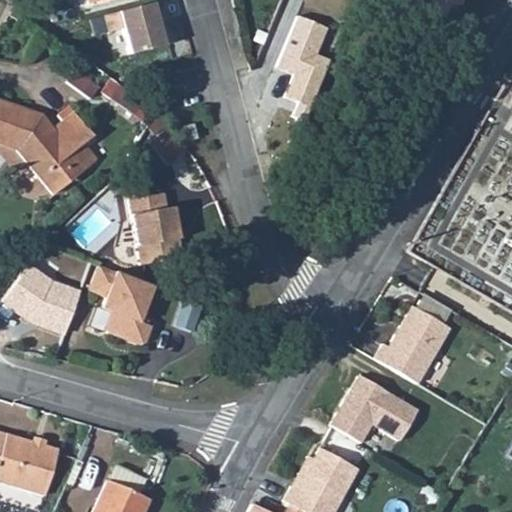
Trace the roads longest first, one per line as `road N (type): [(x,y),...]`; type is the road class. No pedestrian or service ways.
road 1 (residential): [(329,314),(286,273),(206,0)]
road 2 (residential): [(511,29),(329,314)]
road 3 (residential): [(0,377),(250,447)]
road 4 (residential): [(329,314),(250,447)]
